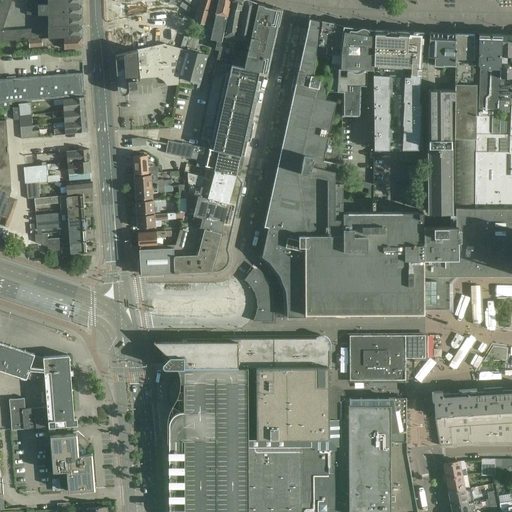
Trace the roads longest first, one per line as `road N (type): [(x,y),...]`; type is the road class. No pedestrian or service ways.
road 1 (secondary): [(96,0),(112,280)]
road 2 (secondary): [(150,511),(136,355),(117,311)]
road 3 (secondary): [(105,329),(129,511)]
